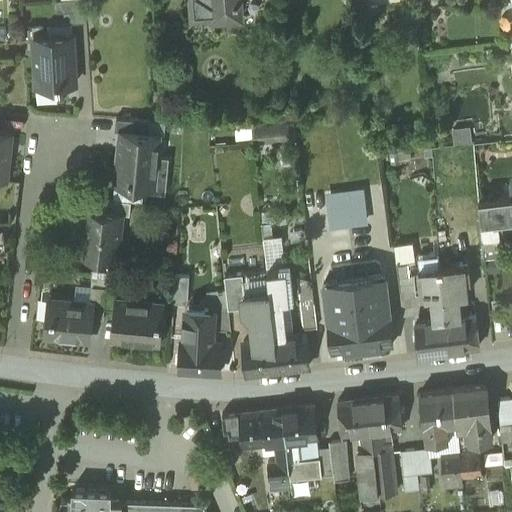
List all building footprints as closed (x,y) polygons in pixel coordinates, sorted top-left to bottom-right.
[(84,0),(67,0),(57,1),(58,13),(70,12),(70,23),(86,23),(84,0)] [(192,0),(193,18),(213,16),(214,20),(241,18),(240,1),(239,1),(238,0),(192,0)] [(73,36),(34,38),(36,87),(75,85),(73,36)] [(150,121),(116,119),(115,132),(120,132),(120,131),(149,134),(150,121)] [(295,140),(295,122),(235,122),(236,140),(295,140)] [(149,134),(120,131),(120,132),(115,184),(143,187),(143,192),(165,194),(169,158),(158,157),(160,135),(149,134)] [(0,134),(0,180),(6,181),(11,135),(0,134)] [(511,196),(480,200),(482,223),(483,231),(500,230),(499,221),(511,219),(511,196)] [(347,200),(350,223),(366,222),(363,198),(347,200)] [(131,203),(105,200),(103,212),(122,214),(122,215),(129,216),(131,203)] [(332,225),(350,223),(347,200),(329,202),(332,225)] [(103,212),(64,208),(61,236),(83,238),(81,257),(101,259),(102,251),(116,253),(115,261),(117,261),(122,215),(122,214),(103,212)] [(500,230),(483,231),(485,256),(502,254),(500,230)] [(268,270),(286,267),(282,235),(264,237),(268,270)] [(413,243),(395,246),(397,263),(414,262),(412,252),(415,252),(413,243)] [(440,253),(420,255),(421,267),(420,268),(423,294),(433,293),(435,317),(416,319),(419,351),(450,348),(441,265),(440,253)] [(464,263),(441,265),(450,348),(480,345),(477,312),(461,314),(459,295),(468,294),(464,263)] [(286,267),(268,270),(270,291),(279,368),(310,364),(306,331),(287,333),(284,299),(290,299),(286,267)] [(268,270),(243,272),(245,292),(244,292),(245,306),(245,309),(252,315),(255,337),(244,338),(248,372),(279,368),(270,291),(268,270)] [(243,272),(225,274),(228,307),(229,308),(245,306),(244,292),(245,292),(243,272)] [(385,272),(355,275),(364,353),(382,351),(381,344),(394,342),(385,272)] [(124,274),(108,273),(106,288),(105,305),(116,306),(116,299),(122,299),(124,274)] [(190,276),(175,275),(174,303),(188,304),(190,276)] [(311,278),(298,275),(304,326),(317,325),(311,278)] [(325,293),(332,350),(345,348),(346,356),(364,353),(355,275),(323,279),(325,293)] [(106,288),(92,287),(91,304),(93,304),(91,319),(103,320),(105,305),(106,288)] [(122,299),(116,299),(116,306),(113,339),(134,341),(134,344),(159,346),(163,303),(122,299)] [(91,304),(49,300),(46,336),(89,340),(91,319),(93,304),(91,304)] [(228,307),(205,309),(205,322),(209,322),(210,328),(214,329),(231,330),(229,308),(228,307)] [(205,322),(205,309),(186,308),(184,337),(214,339),(214,329),(210,328),(209,322),(205,322)] [(214,339),(184,337),(182,336),(180,369),(220,371),(222,339),(214,339)] [(487,383),(453,387),(457,422),(457,426),(468,425),(469,440),(493,438),(487,383)] [(453,387),(421,391),(426,441),(449,438),(447,423),(457,422),(453,387)] [(376,470),(394,470),(390,439),(386,439),(384,428),(403,426),(399,393),(368,396),(376,470)] [(368,396),(338,400),(341,433),(360,431),(362,448),(357,448),(362,494),(379,493),(376,470),(368,396)] [(511,396),(498,398),(500,423),(511,422),(511,396)] [(318,456),(300,458),(300,456),(301,456),(299,438),(317,436),(313,402),(283,406),(288,459),(290,478),(322,475),(320,455),(318,456)] [(283,406),(222,412),(224,430),(234,429),(234,434),(244,433),(245,444),(275,441),(276,460),(288,459),(283,406)] [(511,422),(500,423),(502,438),(511,437),(511,422)] [(345,438),(329,440),(330,445),(334,470),(348,469),(345,438)] [(330,445),(317,446),(318,456),(320,455),(322,475),(334,474),(334,473),(334,470),(330,445)] [(430,446),(416,448),(418,473),(433,471),(430,446)] [(416,448),(401,449),(403,475),(418,473),(416,448)] [(480,450),(460,451),(462,475),(482,473),(480,450)] [(460,451),(441,453),(443,477),(462,475),(460,451)] [(276,460),(269,461),(272,495),(292,494),(290,478),(288,459),(276,460)] [(348,469),(334,470),(334,473),(334,474),(334,480),(349,479),(348,469)] [(397,492),(394,470),(376,470),(379,493),(379,494),(397,492)] [(207,511),(203,503),(111,500),(112,490),(92,489),(72,488),(72,499),(61,498),(60,511),(207,511)]
